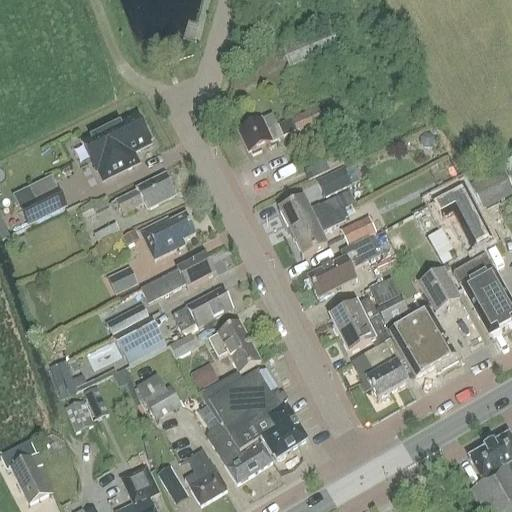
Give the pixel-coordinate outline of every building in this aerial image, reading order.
[(271,31),(275,20),(260,15),(259,17),(256,26),(271,31)] [(289,69),(343,48),(336,30),(282,52),(289,69)] [(298,140),(325,128),(316,110),(277,128),(272,117),(237,133),(248,157),(251,155),(252,158),(261,154),(260,151),(272,146),(272,145),(295,134),(298,140)] [(117,127),(117,126),(90,139),(91,140),(81,145),(96,174),(97,173),(103,183),(137,166),(132,155),(149,146),(147,143),(150,142),(145,131),(142,133),(135,118),(117,127)] [(352,161),(341,139),(318,150),(329,173),(352,161)] [(352,188),(343,171),(316,183),(324,202),(352,188)] [(469,187),(482,213),(511,197),(511,191),(502,171),(469,187)] [(122,218),(144,207),(147,213),(158,207),(158,205),(174,197),(165,179),(151,186),(150,184),(136,191),(137,193),(111,206),(113,210),(117,208),(122,218)] [(465,191),(434,207),(444,225),(455,219),(464,237),(473,254),(493,244),(483,226),(465,191)] [(14,199),(29,228),(65,210),(56,194),(35,205),(29,192),(14,199)] [(278,214),(290,238),(339,213),(334,201),(320,208),(308,213),(303,203),(304,203),(303,202),(278,214)] [(339,213),(290,238),(302,261),(327,249),(326,248),(320,236),(345,224),(339,213)] [(182,244),(194,238),(184,218),(169,226),(167,222),(139,235),(153,263),(184,248),(182,244)] [(368,239),(375,236),(367,221),(341,234),(348,249),(368,239)] [(98,248),(121,237),(116,227),(93,237),(98,248)] [(378,259),(368,239),(348,249),(339,254),(343,261),(307,279),(318,302),(355,283),(350,273),(378,259)] [(438,261),(441,267),(455,260),(452,254),(438,261)] [(204,259),(143,291),(140,293),(148,308),(185,289),(187,292),(214,278),(204,259)] [(453,277),(488,339),(511,325),(511,306),(485,259),(453,277)] [(115,299),(138,288),(129,270),(106,281),(115,299)] [(436,316),(459,302),(442,273),(419,287),(436,316)] [(226,315),(223,309),(229,306),(221,292),(173,319),(182,335),(196,327),(197,330),(226,315)] [(356,307),(329,320),(333,329),(332,330),(336,338),(337,337),(338,339),(365,325),(377,319),(368,301),(356,307)] [(376,313),(384,328),(407,316),(399,301),(376,313)] [(454,358),(428,313),(389,336),(415,381),(454,358)] [(111,340),(130,331),(123,318),(105,327),(111,340)] [(388,342),(377,319),(365,325),(338,339),(348,358),(374,344),(377,349),(388,342)] [(159,338),(150,320),(130,331),(111,340),(121,358),(159,338)] [(238,326),(217,338),(218,339),(209,344),(218,360),(227,356),(238,376),(238,377),(260,365),(238,326)] [(197,350),(190,337),(168,349),(176,362),(197,350)] [(362,358),(374,379),(366,383),(377,402),(407,385),(393,362),(399,359),(390,343),(362,358)] [(64,366),(48,372),(53,385),(69,379),(64,366)] [(204,371),(191,378),(198,391),(212,384),(204,371)] [(112,379),(118,392),(131,385),(125,373),(112,379)] [(198,397),(219,429),(221,431),(224,429),(238,453),(252,444),(252,445),(260,440),(275,463),(276,462),(279,462),(283,459),(285,457),(307,442),(286,407),(285,407),(277,395),(273,397),(258,374),(242,384),(238,377),(238,376),(198,397)] [(160,394),(153,381),(136,390),(156,424),(181,409),(170,389),(160,394)] [(60,383),(61,397),(77,396),(76,382),(60,383)] [(97,391),(84,397),(87,404),(89,408),(92,416),(93,415),(95,419),(94,420),(96,424),(108,418),(97,391)] [(92,430),(82,405),(65,412),(75,437),(92,430)] [(226,438),(221,431),(219,429),(208,436),(206,442),(223,467),(236,488),(272,465),(258,444),(239,456),(230,444),(227,439),(226,438)] [(482,486),(470,493),(479,511),(511,511),(511,444),(508,438),(468,461),(482,486)] [(50,498),(32,461),(36,459),(32,450),(31,447),(30,445),(0,459),(0,462),(1,463),(6,474),(9,472),(27,509),(50,498)] [(197,475),(184,483),(200,510),(227,494),(211,467),(210,467),(202,454),(189,462),(197,475)] [(156,478),(175,510),(188,501),(170,470),(156,478)] [(136,507),(124,511),(155,511),(149,501),(160,496),(147,471),(122,483),(130,499),(131,498),(136,507)]
